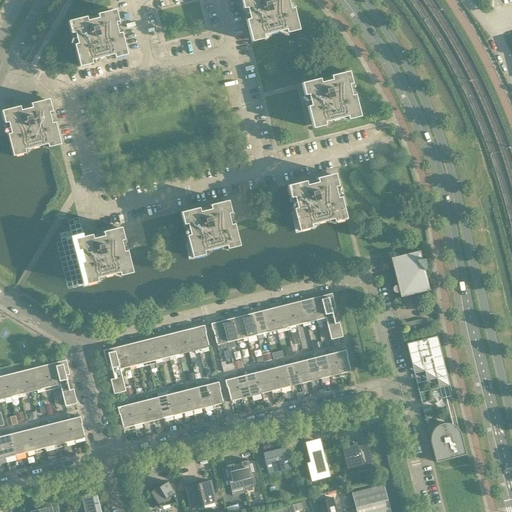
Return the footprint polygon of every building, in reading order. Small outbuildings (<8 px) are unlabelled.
[(240,0),(243,9),(246,8),(249,19),(245,20),(251,42),(263,39),(263,36),(285,30),(286,34),(299,30),(293,8),(290,9),(287,0),(240,0)] [(86,17),(71,21),(68,21),(71,34),(74,33),(77,44),(73,45),(79,67),(92,64),(91,60),(113,55),(114,58),(126,55),(121,33),(118,34),(115,23),(118,22),(115,9),(97,14),(98,18),(87,21),(86,17)] [(330,76),(331,80),(320,83),(319,79),(301,83),(304,96),(307,95),(310,106),(307,106),(312,129),(325,125),(324,122),(346,117),(347,120),(360,117),(354,95),(351,95),(348,85),(351,84),(348,71),(330,76)] [(60,144),(54,122),(51,123),(48,112),(52,112),(48,99),(30,103),(31,108),(20,110),(19,106),(1,111),(4,123),(7,122),(10,133),(7,134),(12,156),(25,153),(24,150),(46,144),(47,147),(60,144)] [(305,181),(290,185),(287,185),(290,198),(293,197),(296,208),(292,209),(298,231),(311,228),(310,224),(332,219),(333,222),(346,219),(340,197),(337,198),(334,187),(337,186),(334,174),(316,178),(317,182),(306,185),(305,181)] [(198,208),(183,211),(180,212),(183,225),(186,224),(189,235),(186,236),(191,258),(204,255),(203,251),(226,246),(226,249),(239,246),(233,224),(230,224),(227,214),(231,213),(227,200),(209,205),(210,209),(199,212),(198,208)] [(92,234),(77,238),(73,239),(76,252),(80,251),(82,261),(79,262),(84,285),(97,281),(97,278),(119,272),(119,276),(132,272),(127,250),(123,251),(121,240),(124,240),(121,227),(102,232),(103,236),(93,238),(92,234)] [(390,258),(397,285),(395,285),(395,286),(394,286),(393,286),(393,287),(392,288),(392,289),(392,290),(393,291),(393,292),(394,292),(395,293),(396,293),(399,293),(400,297),(409,295),(429,290),(424,271),(426,270),(425,259),(422,259),(420,251),(390,258)] [(331,294),(320,296),(326,318),(333,316),(331,309),(334,308),(331,294)] [(320,296),(314,298),(310,299),(316,320),(322,318),(323,322),(326,321),(326,318),(320,296)] [(316,320),(310,299),(300,301),(307,326),(310,325),(309,321),(316,320)] [(300,301),(294,303),(290,304),(296,325),(302,323),(303,327),(307,326),(300,301)] [(290,304),(287,304),(281,306),(287,331),(290,330),(290,326),(296,325),(290,304)] [(281,306),(274,308),(271,309),(272,312),(276,330),(282,328),(283,332),(287,331),(281,306)] [(276,330),(272,312),(271,309),(261,311),(267,336),(267,337),(274,336),(272,331),(276,330)] [(267,336),(261,311),(251,313),(256,335),(262,333),(263,337),(267,336)] [(251,313),(241,316),(247,341),(251,340),(250,336),(256,335),(251,313)] [(241,316),(235,318),(231,318),(232,321),(236,340),(243,338),(244,342),(247,341),(241,316)] [(333,316),(326,318),(326,321),(330,340),(342,337),(338,322),(335,323),(333,316)] [(236,340),(232,321),(231,318),(221,321),(228,347),(234,346),(233,341),(236,340)] [(228,347),(221,321),(211,324),(217,350),(228,347)] [(203,325),(193,328),(199,353),(203,352),(202,348),(209,347),(203,325)] [(199,353),(193,328),(183,330),(188,352),(194,350),(195,354),(199,353)] [(183,330),(173,333),(179,358),(183,357),(182,353),(188,352),(183,330)] [(173,333),(167,335),(163,335),(164,338),(168,357),(175,355),(176,358),(179,358),(173,333)] [(168,357),(164,338),(163,335),(153,338),(160,362),(163,362),(162,358),(168,357)] [(449,385),(436,336),(407,344),(412,364),(441,381),(452,424),(450,424),(448,423),(447,423),(445,423),(443,423),(441,424),(439,425),(437,426),(436,427),(434,428),(433,430),(432,431),(431,433),(431,435),(430,437),(430,439),(430,440),(430,442),(435,462),(466,455),(461,434),(460,433),(460,432),(459,430),(458,429),(447,385),(448,385),(449,385)] [(160,362),(153,338),(143,340),(149,362),(155,360),(157,367),(161,366),(160,362)] [(143,340),(133,343),(140,368),(143,367),(142,363),(149,362),(143,340)] [(133,343),(127,344),(124,345),(129,367),(135,365),(136,368),(140,368),(133,343)] [(124,345),(120,346),(114,348),(119,370),(120,372),(121,372),(124,372),(123,368),(129,367),(124,345)] [(119,370),(114,348),(103,350),(107,365),(110,364),(112,371),(119,370)] [(345,350),(334,353),(340,373),(350,371),(345,350)] [(334,353),(325,355),(330,376),(340,373),(334,353)] [(325,355),(315,358),(320,378),(330,376),(325,355)] [(315,358),(305,360),(309,379),(310,381),(320,378),(315,358)] [(65,360),(55,363),(60,384),(67,383),(65,375),(69,375),(65,360)] [(305,360),(295,363),(300,383),(310,381),(309,379),(305,360)] [(233,363),(234,370),(241,368),(239,361),(233,363)] [(221,365),(223,372),(234,370),(232,364),(230,364),(230,362),(221,365)] [(55,363),(48,364),(45,365),(50,386),(56,385),(57,388),(60,387),(61,387),(60,384),(55,363)] [(295,363),(285,365),(290,386),(300,383),(295,363)] [(45,365),(41,366),(35,368),(41,392),(45,391),(44,388),(50,386),(45,365)] [(285,365),(275,368),(280,388),(290,386),(285,365)] [(35,368),(29,369),(25,370),(30,391),(36,390),(37,393),(41,392),(35,368)] [(275,368),(265,370),(270,389),(270,391),(280,388),(275,368)] [(25,370),(21,371),(15,373),(21,397),(25,396),(24,393),(30,391),(25,370)] [(119,370),(112,371),(114,379),(110,379),(114,394),(125,391),(121,372),(120,372),(119,370)] [(265,370),(255,373),(260,393),(270,391),(270,389),(265,370)] [(15,373),(9,374),(5,375),(10,396),(17,395),(18,398),(21,397),(15,373)] [(255,373),(245,375),(250,394),(250,396),(260,393),(255,373)] [(5,375),(1,376),(0,376),(0,396),(1,402),(5,401),(4,398),(10,396),(5,375)] [(245,375),(235,378),(241,398),(250,396),(250,394),(245,375)] [(225,380),(230,399),(230,401),(241,398),(235,378),(225,380)] [(217,382),(207,385),(212,405),(223,403),(217,382)] [(67,383),(60,384),(61,387),(60,387),(65,406),(76,404),(72,389),(69,390),(67,383)] [(212,405),(207,385),(197,387),(202,406),(202,408),(212,405)] [(197,387),(187,390),(192,410),(202,408),(202,406),(197,387)] [(187,390),(177,392),(182,411),(182,413),(192,410),(187,390)] [(177,392),(167,395),(173,415),(182,413),(182,411),(177,392)] [(167,395),(158,397),(162,416),(163,418),(173,415),(167,395)] [(162,416),(158,397),(148,400),(153,420),(163,418),(162,416)] [(148,400),(138,402),(143,423),(153,420),(148,400)] [(138,402),(128,405),(133,425),(143,423),(138,402)] [(117,407),(122,426),(123,428),(133,425),(128,405),(117,407)] [(79,417),(69,419),(74,440),(84,437),(79,417)] [(69,419),(59,422),(64,442),(74,440),(69,419)] [(59,422),(49,424),(54,445),(64,442),(59,422)] [(49,424),(39,427),(44,447),(54,445),(49,424)] [(39,427),(29,429),(34,450),(44,447),(39,427)] [(29,429),(19,432),(24,451),(25,452),(34,450),(29,429)] [(19,432),(9,434),(15,455),(25,452),(24,451),(19,432)] [(9,434),(0,436),(0,438),(5,457),(15,455),(9,434)] [(319,442),(310,444),(306,445),(311,463),(307,464),(311,480),(328,475),(325,464),(326,464),(325,463),(319,442)] [(342,448),(343,452),(347,469),(357,466),(358,472),(373,468),(368,448),(363,449),(362,445),(358,446),(353,442),(350,446),(342,448)] [(263,453),(268,474),(290,469),(285,447),(263,453)] [(251,474),(248,460),(240,462),(242,469),(239,470),(243,487),(255,484),(253,474),(251,474)] [(244,493),(243,487),(239,470),(235,471),(233,464),(226,465),(229,479),(228,480),(232,496),(244,493)] [(344,488),(341,475),(335,477),(337,489),(344,488)] [(158,487),(148,489),(155,500),(153,508),(159,506),(159,507),(162,506),(162,505),(168,503),(178,506),(172,483),(169,484),(167,481),(158,487)] [(210,481),(198,484),(203,505),(215,502),(210,481)] [(191,508),(203,505),(198,484),(186,487),(191,508)] [(390,511),(383,485),(351,493),(356,511),(374,511),(375,511),(390,511)] [(83,502),(85,504),(86,511),(100,511),(96,495),(89,496),(87,496),(84,497),(83,499),(83,502)] [(269,498),(271,505),(280,502),(278,496),(269,498)] [(336,511),(332,498),(317,502),(316,498),(310,500),(312,511),(318,511),(319,511),(318,511),(336,511)] [(304,502),(289,505),(290,511),(292,511),(306,508),(304,502)]
